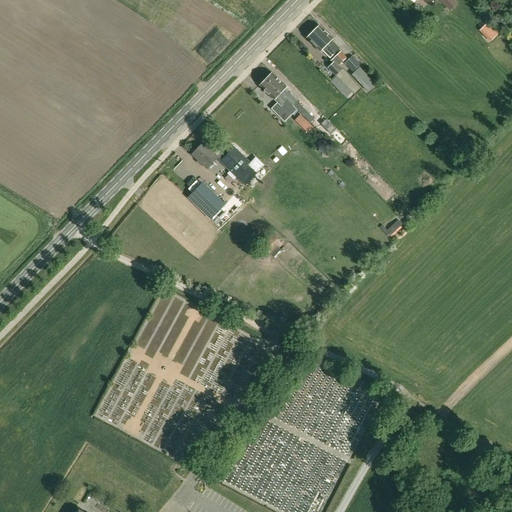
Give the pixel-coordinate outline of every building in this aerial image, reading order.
[(455,0),(440,0),(450,9),(457,2),(455,0)] [(487,23),(482,28),(487,33),(484,35),(490,42),(498,34),(487,23)] [(319,25),(312,31),(335,53),(339,48),(331,40),(332,39),(319,25)] [(335,53),(312,31),(306,38),(320,51),(321,50),(330,58),(335,53)] [(336,55),(343,61),(346,58),(340,51),(336,55)] [(340,64),(343,61),(336,55),(331,61),(332,62),(327,68),(336,77),(343,68),(340,64)] [(345,63),(353,71),(359,65),(351,56),(345,63)] [(259,63),(248,77),(257,84),(268,70),(259,63)] [(375,85),(359,68),(352,75),(368,92),(375,85)] [(272,73),(265,79),(295,110),(296,108),(310,122),(314,119),(284,89),(286,87),(272,73)] [(351,92),(336,76),(330,82),(345,97),(351,92)] [(283,105),(291,113),(295,110),(265,79),(259,86),(273,100),(274,100),(281,107),(283,105)] [(302,122),(305,118),(301,114),(297,117),(302,122)] [(218,157),(203,143),(193,154),(207,168),(218,157)] [(227,155),(221,162),(231,172),(230,172),(236,178),(237,178),(243,171),(251,164),(250,163),(244,157),(244,158),(233,148),(227,155)] [(191,173),(181,180),(184,184),(194,177),(191,173)] [(202,183),(188,198),(210,219),(224,204),(202,183)] [(277,245),(279,247),(283,243),(273,235),(262,247),(269,254),(277,245)]
